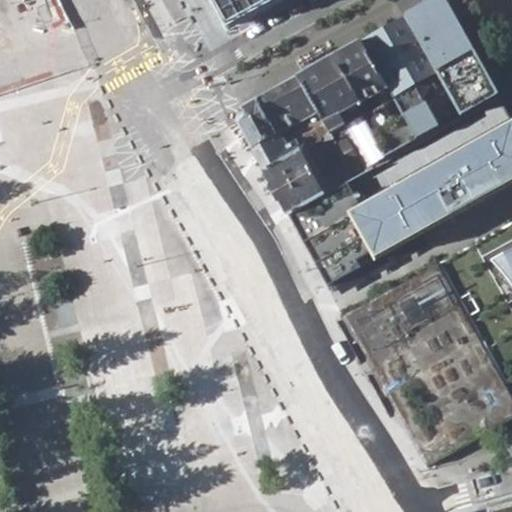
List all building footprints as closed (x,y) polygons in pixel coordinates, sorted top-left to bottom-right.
[(211,0),(227,29),(278,0),(211,0)] [(402,19),(358,42),(387,91),(392,102),(402,120),(372,137),(386,161),(501,98),(477,54),(448,4),(434,1),(402,19)] [(341,128),(362,118),(356,105),(387,91),(358,42),(296,76),(329,135),(333,132),(341,128)] [(235,123),(262,171),(321,139),(329,135),(296,76),(241,106),(235,123)] [(365,172),(386,161),(372,137),(362,118),(341,128),(365,172)] [(288,218),(326,285),(511,182),(511,125),(364,209),(349,182),(328,194),(288,218)] [(341,128),(333,132),(356,178),(365,172),(341,128)] [(288,218),(328,194),(322,183),(340,173),(321,139),(262,171),(288,218)] [(511,223),(441,260),(506,377),(511,374),(511,223)] [(425,460),(430,468),(438,463),(484,438),(488,444),(507,432),(511,429),(511,387),(506,377),(441,260),(344,315),(425,460)] [(121,488),(176,477),(143,308),(88,319),(121,488)]
